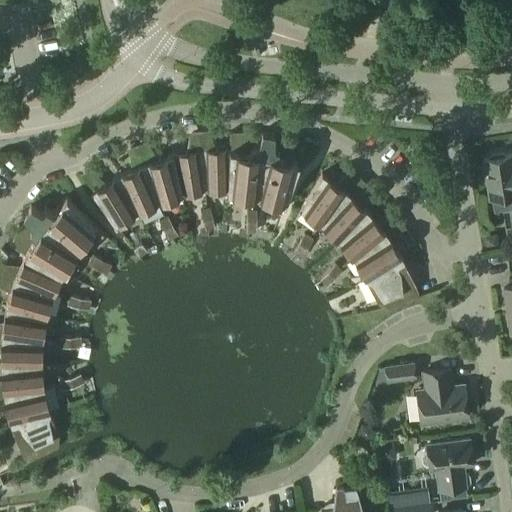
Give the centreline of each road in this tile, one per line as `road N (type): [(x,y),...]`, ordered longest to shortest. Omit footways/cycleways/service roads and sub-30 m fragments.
road 1 (residential): [(85,493),(85,471),(109,464),(159,490),(189,495),(288,481),(336,435),(355,380),(377,349),(423,322),(477,311)]
road 2 (residential): [(468,240),(431,243),(374,161),(287,115),(225,108),(135,119),(50,160)]
road 3 (residential): [(147,52),(162,76),(220,88),(449,110)]
road 4 (residential): [(448,85),(147,52)]
road 5 (residential): [(505,511),(488,370)]
road 6 (residential): [(468,240),(449,110)]
road 7 (residential): [(0,12),(23,9),(48,113)]
